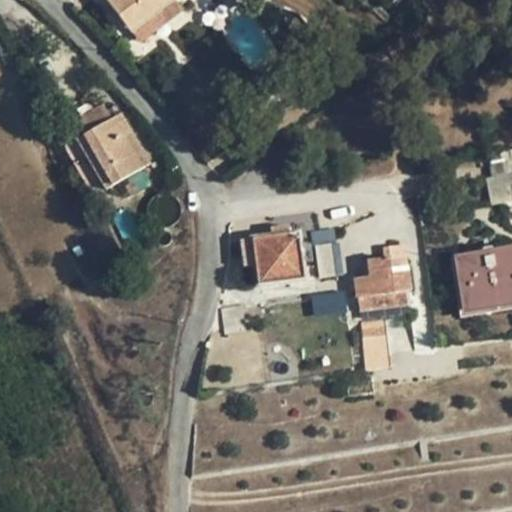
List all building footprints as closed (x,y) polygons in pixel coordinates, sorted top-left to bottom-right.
[(172,0),(104,0),(130,34),(159,11),(172,0)] [(167,21),(159,11),(130,34),(138,44),(167,21)] [(112,120),(103,106),(75,122),(84,136),(112,120)] [(149,165),(120,115),(112,120),(84,136),(77,140),(106,190),(149,165)] [(511,175),(490,179),(485,180),(490,205),(511,200),(511,175)] [(269,228),(270,237),(291,234),(290,225),(269,228)] [(333,228),(310,232),(312,247),(337,243),(333,228)] [(258,287),(306,281),(299,233),(291,234),(270,237),(240,241),(243,268),(255,266),(258,287)] [(355,280),(359,311),(413,305),(404,245),(383,248),(384,259),(367,261),(368,278),(355,280)] [(511,250),(456,259),(465,312),(511,304),(511,250)] [(313,314),(345,311),(344,291),(312,294),(313,314)] [(384,320),(360,322),(364,370),(388,368),(384,320)]
